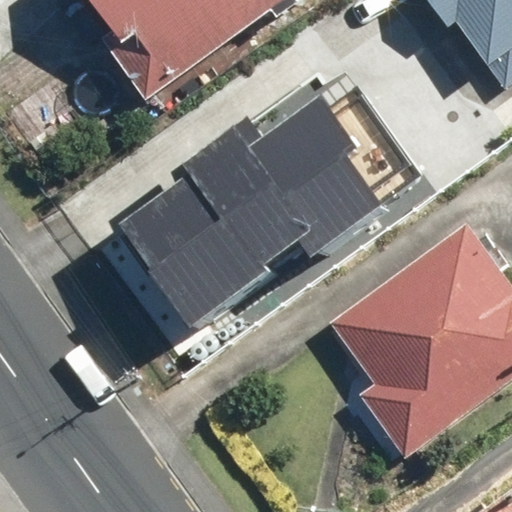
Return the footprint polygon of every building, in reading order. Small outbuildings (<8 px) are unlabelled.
[(153,105),(296,0),(97,0),(131,46),(118,56),(153,105)] [(511,0),(448,0),(511,78),(511,0)] [(285,278),(424,175),(415,160),(443,140),(396,76),(377,90),(350,53),(214,153),(229,173),(215,183),(285,278)] [(419,460),(511,388),(511,263),(479,221),(341,328),(381,379),(365,391),(419,460)] [(511,511),(511,500),(495,511),(511,511)]
